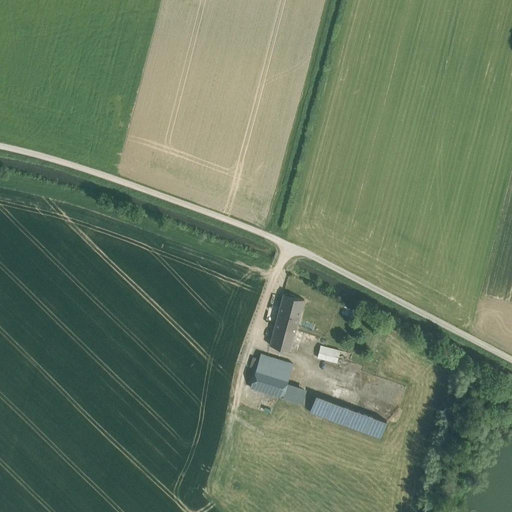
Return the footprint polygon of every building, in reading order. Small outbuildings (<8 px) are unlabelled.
[(304,300),(283,294),(279,311),(300,316),(304,300)] [(300,316),(279,311),(270,345),(290,350),(300,316)] [(340,351),(320,346),(317,358),(337,363),(340,351)] [(293,364),(260,354),(257,365),(290,375),(293,364)] [(290,375),(257,365),(250,388),(301,404),(305,391),(286,385),(290,375)] [(386,421),(316,395),(310,412),(380,438),(386,421)]
